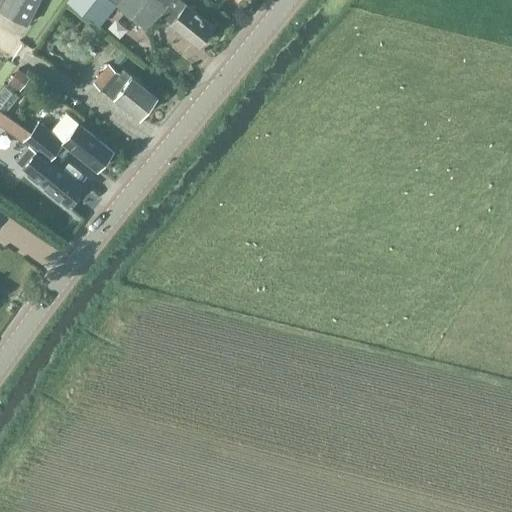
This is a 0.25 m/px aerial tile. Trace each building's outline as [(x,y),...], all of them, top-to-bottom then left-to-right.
[(0,0),(0,11),(28,26),(40,0),(0,0)] [(67,0),(99,25),(114,6),(148,32),(161,17),(198,46),(215,25),(183,0),(67,0)] [(110,66),(98,81),(95,85),(107,95),(109,93),(141,119),(158,97),(124,71),(120,75),(110,66)] [(9,80),(19,87),(29,74),(19,67),(9,80)] [(0,124),(23,141),(30,131),(30,130),(0,109),(0,124)] [(38,121),(30,130),(55,151),(63,142),(70,148),(97,169),(100,165),(103,165),(106,161),(106,158),(112,150),(66,112),(50,131),(38,121)] [(19,155),(15,159),(28,170),(28,175),(37,182),(41,182),(68,205),(83,187),(56,164),(53,168),(46,162),(55,152),(55,151),(30,130),(30,131),(23,141),(28,144),(19,155)]
